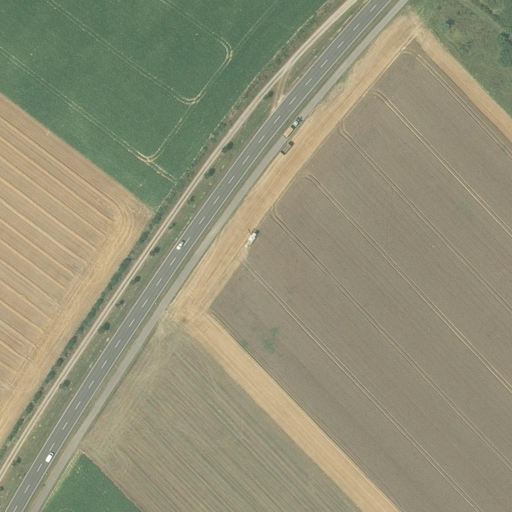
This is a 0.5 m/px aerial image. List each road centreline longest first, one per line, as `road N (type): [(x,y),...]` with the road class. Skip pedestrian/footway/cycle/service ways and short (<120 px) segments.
road 1 (track): [(0,508),(219,187),(398,0)]
road 2 (track): [(52,511),(152,354),(255,215),(445,0)]
road 3 (secondary): [(32,511),(137,345),(241,205),(420,0)]
